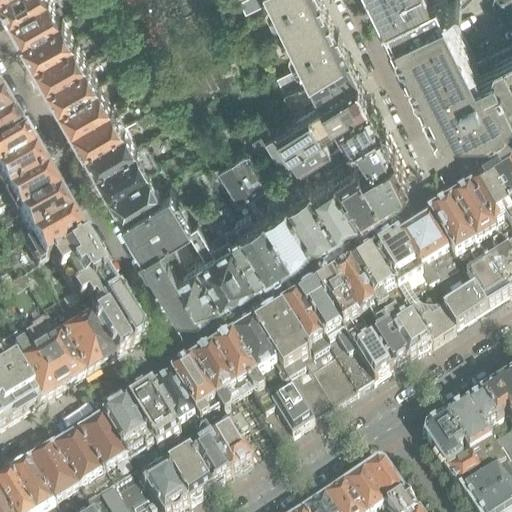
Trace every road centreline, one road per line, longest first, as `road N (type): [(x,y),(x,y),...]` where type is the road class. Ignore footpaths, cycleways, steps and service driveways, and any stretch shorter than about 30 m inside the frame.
road 1 (residential): [(174,345),(0,51)]
road 2 (residential): [(437,182),(174,345)]
road 3 (residential): [(174,345),(154,377),(0,468)]
road 4 (residential): [(349,0),(437,182)]
road 5 (residential): [(385,426),(256,511)]
road 6 (residential): [(511,345),(385,426)]
